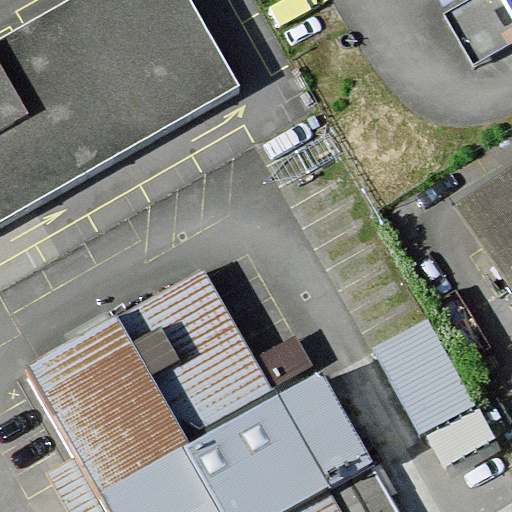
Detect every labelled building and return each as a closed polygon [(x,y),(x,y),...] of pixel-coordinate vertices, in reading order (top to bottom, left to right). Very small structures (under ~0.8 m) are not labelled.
[(181,0),(90,0),(0,49),(0,231),(237,101),(181,0)] [(511,47),(511,0),(428,0),(469,72),(511,47)] [(511,189),(461,224),(511,299),(511,189)] [(198,280),(40,370),(89,455),(57,473),(79,511),(380,511),(309,389),(273,410),(198,280)] [(436,461),(494,434),(436,312),(378,339),(436,461)]
